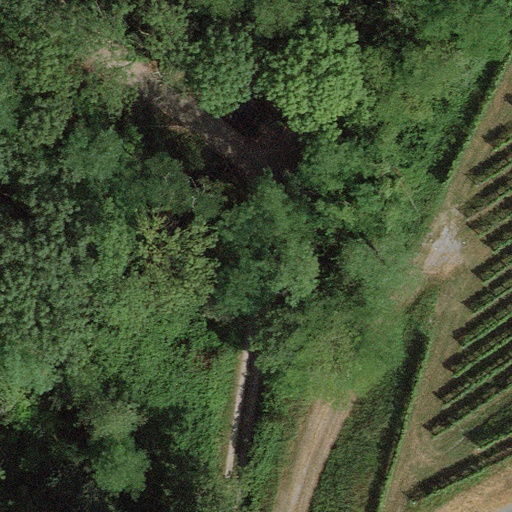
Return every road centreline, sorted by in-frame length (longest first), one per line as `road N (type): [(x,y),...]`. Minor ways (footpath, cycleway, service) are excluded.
road 1 (track): [(227,511),(267,234)]
road 2 (track): [(333,0),(314,28),(267,234)]
